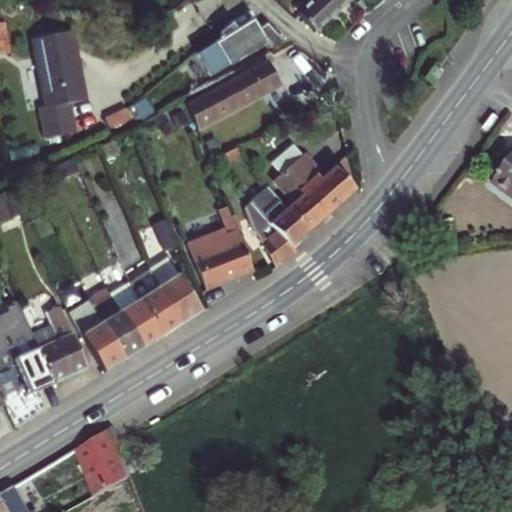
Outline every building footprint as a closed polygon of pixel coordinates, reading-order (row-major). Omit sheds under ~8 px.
[(307,36),(343,4),(338,0),(289,0),(290,1),(291,0),(298,0),(300,2),(301,0),(303,0),(305,2),(289,15),(307,36)] [(0,20),(0,51),(11,50),(6,19),(0,20)] [(244,27),(206,50),(220,73),(258,50),(244,27)] [(68,36),(26,44),(37,99),(28,101),(37,143),(68,137),(63,107),(81,104),(68,36)] [(274,90),(260,66),(180,111),(194,135),(274,90)] [(244,209),(280,253),(348,196),(312,153),(244,209)] [(511,158),(490,188),(511,204),(511,158)] [(257,270),(267,277),(286,260),(280,253),(248,218),(237,228),(257,270)] [(225,230),(181,248),(200,295),(244,276),(225,230)] [(162,265),(143,277),(174,329),(193,317),(162,265)] [(143,277),(124,289),(155,340),(174,329),(143,277)] [(124,289),(104,300),(136,352),(155,340),(124,289)] [(104,300),(85,312),(116,364),(136,352),(104,300)] [(0,315),(1,317),(33,398),(78,378),(56,320),(38,326),(50,356),(33,362),(8,309),(0,310),(0,315)] [(85,312),(66,323),(97,375),(116,364),(85,312)] [(0,419),(5,428),(38,410),(33,398),(1,317),(0,317),(0,419)] [(110,431),(72,448),(93,497),(132,480),(110,431)] [(25,511),(14,489),(0,498),(0,511),(25,511)]
